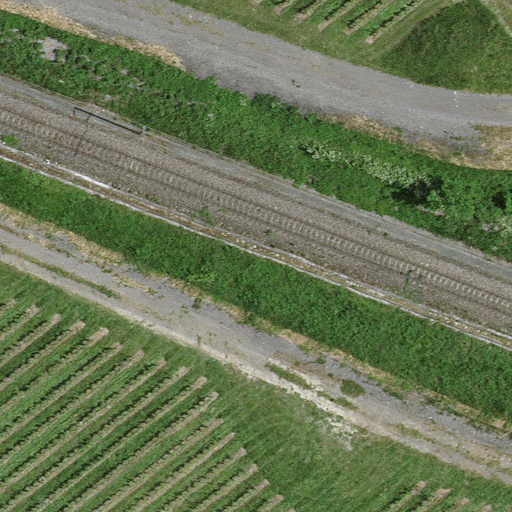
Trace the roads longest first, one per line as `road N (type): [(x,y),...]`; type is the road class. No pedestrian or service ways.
road 1 (track): [(0,242),(511,460)]
road 2 (track): [(511,115),(479,116),(345,86),(88,0)]
